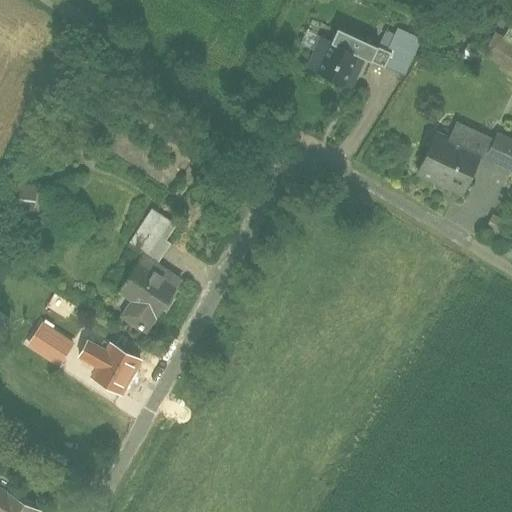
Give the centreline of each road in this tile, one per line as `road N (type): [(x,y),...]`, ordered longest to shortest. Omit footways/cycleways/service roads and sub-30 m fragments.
road 1 (residential): [(95,511),(293,160)]
road 2 (residential): [(293,160),(49,0)]
road 3 (residential): [(511,267),(353,178),(293,160)]
